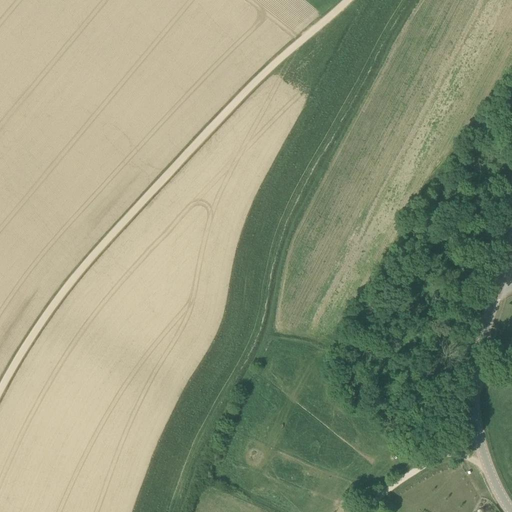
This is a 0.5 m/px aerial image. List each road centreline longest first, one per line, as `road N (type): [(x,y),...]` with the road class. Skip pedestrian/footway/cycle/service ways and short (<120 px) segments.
road 1 (track): [(343,0),(109,237),(49,307),(0,390)]
road 2 (tertiary): [(511,511),(481,452),(477,369)]
road 3 (track): [(365,511),(391,482),(429,462),(481,452)]
road 4 (tertiary): [(477,369),(511,246)]
